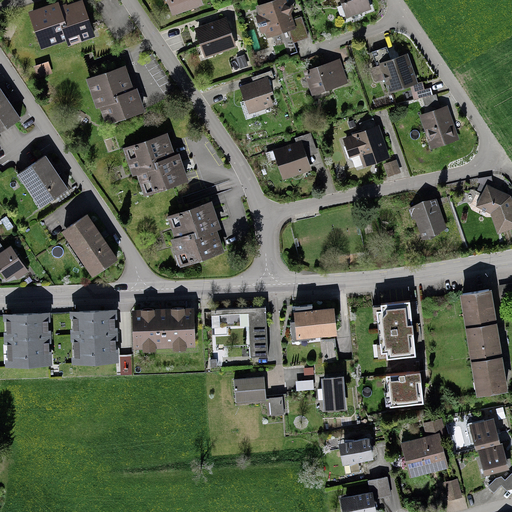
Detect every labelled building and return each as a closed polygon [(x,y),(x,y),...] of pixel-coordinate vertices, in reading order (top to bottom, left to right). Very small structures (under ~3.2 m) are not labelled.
[(61,2),(31,12),(44,48),(68,40),(71,46),(98,37),(84,0),(82,0),(63,7),(61,2)] [(163,0),(169,18),(204,6),(201,0),(163,0)] [(287,0),(278,0),(255,7),(265,39),(296,30),(287,0)] [(368,0),(340,0),(347,19),(372,11),(368,0)] [(226,18),(195,28),(204,58),(236,48),(226,18)] [(408,54),(379,63),(388,93),(417,85),(408,54)] [(338,60),(303,72),(312,97),(347,85),(338,60)] [(128,66),(88,79),(97,108),(103,107),(109,125),(146,113),(138,89),(135,90),(128,66)] [(266,78),(239,87),(248,114),(275,105),(266,78)] [(417,92),(420,98),(433,93),(431,86),(417,92)] [(0,88),(0,132),(20,118),(9,101),(0,88)] [(437,103),(433,93),(420,98),(424,108),(437,103)] [(447,107),(420,115),(431,150),(458,141),(447,107)] [(380,125),(343,137),(350,159),(360,156),(364,168),(391,160),(380,125)] [(170,135),(126,150),(135,176),(140,175),(148,196),(191,181),(182,153),(177,155),(170,135)] [(303,141),(274,150),(283,180),(312,170),(303,141)] [(50,157),(22,175),(44,209),(72,191),(50,157)] [(398,161),(385,165),(389,176),(402,172),(398,161)] [(511,202),(510,195),(486,184),(475,206),(490,214),(496,234),(511,229),(511,202)] [(435,200),(410,209),(421,240),(446,231),(435,200)] [(216,201),(171,216),(178,238),(174,240),(183,266),(227,251),(220,232),(226,230),(216,201)] [(91,217),(67,232),(96,278),(119,264),(91,217)] [(13,246),(0,253),(0,268),(8,281),(27,269),(13,246)] [(511,284),(501,287),(503,302),(511,300),(511,284)] [(503,374),(496,340),(491,307),(487,289),(463,293),(481,394),(505,390),(503,374)] [(415,303),(386,306),(391,358),(420,356),(415,303)] [(295,306),(299,335),(336,330),(333,308),(313,310),(313,304),(295,306)] [(195,308),(134,310),(135,351),(197,349),(195,308)] [(269,308),(210,310),(211,328),(251,326),(252,359),(270,358),(269,308)] [(117,359),(115,309),(77,310),(79,360),(117,359)] [(50,361),(47,312),(9,314),(11,363),(50,361)] [(424,372),(393,375),(395,405),(427,403),(424,372)] [(344,376),(323,377),(325,411),(346,410),(344,376)] [(265,377),(235,380),(237,403),(267,401),(265,377)] [(441,418),(423,423),(426,435),(444,430),(441,418)] [(496,418),(472,424),(478,449),(503,443),(496,418)] [(441,432),(402,441),(410,478),(449,469),(441,432)] [(372,439),(342,444),(345,465),(375,460),(372,439)] [(511,469),(506,444),(480,450),(487,477),(511,470),(511,469)] [(495,478),(486,487),(495,496),(502,488),(505,491),(511,489),(511,474),(505,480),(501,477),(495,478)] [(384,476),(370,479),(375,497),(389,494),(384,476)] [(457,479),(444,482),(447,500),(460,498),(457,479)] [(220,500),(214,492),(202,502),(208,510),(220,500)] [(372,511),(368,492),(342,497),(344,511),(372,511)]
